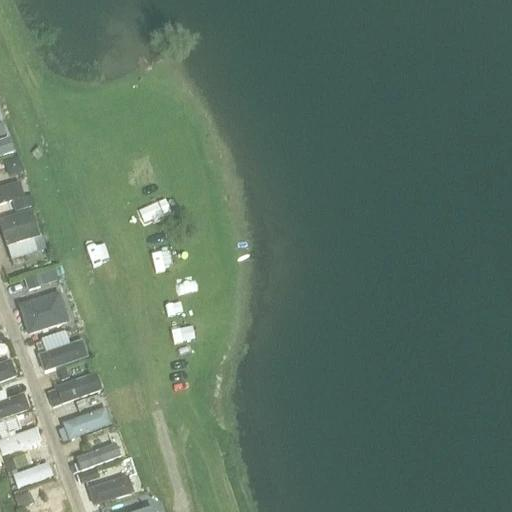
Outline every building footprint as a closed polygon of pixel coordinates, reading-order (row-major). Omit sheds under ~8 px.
[(6,139),(0,141),(0,157),(12,153),(6,139)] [(8,176),(22,171),(17,157),(3,161),(8,176)] [(0,189),(0,206),(22,199),(17,184),(0,189)] [(42,252),(39,239),(30,213),(0,222),(0,228),(7,250),(10,262),(42,252)] [(66,324),(57,296),(19,308),(28,336),(66,324)] [(45,375),(87,360),(81,342),(38,357),(45,375)] [(0,383),(14,378),(9,363),(0,366),(0,383)] [(57,392),(63,407),(100,394),(93,376),(56,389),(57,392)] [(22,397),(13,401),(0,405),(0,422),(28,412),(22,397)] [(70,444),(111,428),(104,411),(63,426),(70,444)] [(34,431),(0,442),(0,452),(2,459),(40,446),(34,431)] [(114,445),(76,459),(82,475),(120,460),(114,445)] [(13,477),(17,490),(51,479),(46,465),(13,477)] [(127,479),(89,492),(94,506),(132,494),(127,479)] [(33,511),(59,511),(70,509),(67,496),(32,505),(33,511)]
